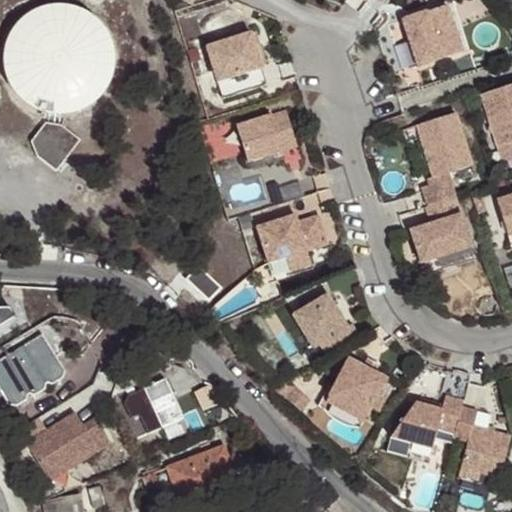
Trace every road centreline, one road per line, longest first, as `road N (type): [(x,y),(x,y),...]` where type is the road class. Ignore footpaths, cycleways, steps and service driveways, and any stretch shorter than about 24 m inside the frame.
road 1 (residential): [(511,340),(438,333),(395,294),(307,14),(274,0)]
road 2 (residential): [(368,511),(276,434),(175,326),(128,292),(68,270),(0,271)]
